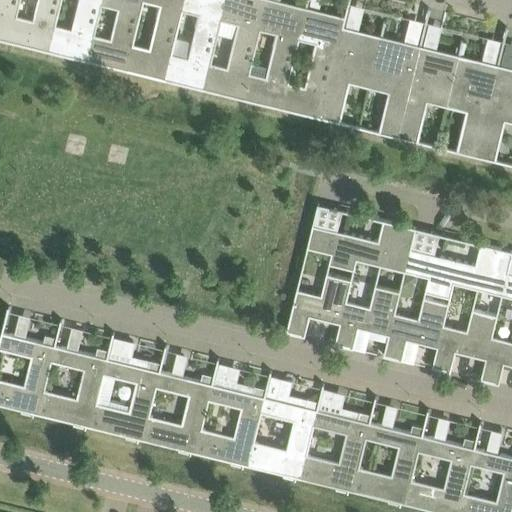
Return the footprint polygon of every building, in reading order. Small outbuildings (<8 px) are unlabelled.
[(0,0),(0,38),(8,40),(15,13),(18,0),(0,0)] [(15,13),(8,40),(47,50),(54,23),(59,0),(33,0),(30,17),(15,13)] [(54,23),(47,50),(86,59),(93,32),(100,3),(100,0),(75,0),(68,26),(54,23)] [(93,32),(86,59),(125,69),(131,42),(142,1),(141,0),(100,0),(100,3),(114,7),(107,36),(93,32)] [(131,42),(125,69),(164,78),(170,52),(174,36),(180,10),(183,0),(141,0),(142,1),(156,4),(146,46),(131,42)] [(170,52),(164,78),(202,88),(209,61),(216,34),(219,20),(224,0),(183,0),(180,10),(195,14),(189,40),(185,55),(170,52)] [(209,61),(202,88),(241,97),(248,71),(258,30),(265,3),(264,2),(254,0),(224,0),(219,20),(234,24),(231,37),(224,65),(209,61)] [(248,71),(241,97),(280,107),(287,81),(297,39),(304,12),(303,12),(289,8),(290,3),(278,0),(264,0),(264,2),(265,3),(258,30),(273,33),(265,65),(250,62),(248,71)] [(287,81),(280,107),(319,116),(339,35),(340,35),(342,26),(343,22),(342,21),(328,18),(329,12),(306,7),(304,6),(303,12),(304,12),(297,39),(312,43),(301,84),(287,81)] [(431,21),(428,39),(442,41),(444,23),(431,21)] [(339,35),(319,116),(339,121),(348,81),(351,72),(369,77),(370,77),(379,39),(378,39),(348,31),(347,37),(340,35),(339,35)] [(379,39),(370,77),(371,77),(389,81),(387,91),(377,131),(397,135),(417,54),(416,53),(409,52),(410,46),(380,39),(379,39)] [(417,54),(397,135),(416,140),(426,100),(445,104),(445,105),(446,105),(448,96),(457,58),(456,58),(426,50),(425,56),(418,54),(417,54)] [(457,58),(448,96),(467,100),(465,110),(455,150),(475,154),(495,73),(494,73),(487,71),(488,65),(458,58),(457,58)] [(495,73),(475,154),(494,159),(504,115),(511,117),(511,71),(504,69),(502,75),(495,73)] [(412,248),(416,227),(367,215),(367,216),(384,220),(379,239),(314,224),(319,203),(318,203),(318,204),(308,245),(332,251),(327,272),(329,273),(331,264),(353,269),(356,257),(405,269),(412,248)] [(509,271),(511,257),(511,250),(464,238),(464,240),(481,244),(476,263),(412,248),(405,269),(429,275),(425,290),(450,296),(453,281),(503,294),(509,271)] [(406,271),(403,283),(409,285),(416,280),(417,274),(406,271)] [(511,272),(509,271),(503,294),(511,295),(511,272)] [(321,294),(297,288),(287,331),(305,335),(310,315),(340,322),(335,343),(346,300),(351,278),(329,273),(327,272),(321,294)] [(335,343),(354,347),(359,327),(389,334),(384,355),(395,312),(400,290),(375,284),(370,306),(346,300),(335,343)] [(384,355),(402,359),(407,339),(437,346),(432,367),(433,367),(443,324),(449,302),(424,296),(419,318),(395,312),(384,355)] [(38,412),(43,389),(50,361),(61,319),(57,336),(45,333),(43,341),(3,331),(10,306),(8,306),(0,338),(0,348),(31,357),(24,385),(0,378),(0,402),(22,408),(22,410),(33,413),(33,414),(34,414),(35,411),(38,412)] [(433,367),(451,371),(456,350),(486,358),(481,379),(482,379),(492,336),(498,314),(473,308),(467,330),(443,324),(433,367)] [(90,425),(96,402),(103,374),(114,332),(113,332),(109,349),(98,346),(96,354),(56,344),(62,319),(61,319),(50,361),(84,369),(77,398),(43,389),(38,412),(74,421),(74,423),(86,426),(85,427),(87,427),(87,424),(90,425)] [(96,402),(90,425),(127,434),(126,436),(138,438),(138,440),(139,440),(140,437),(143,438),(149,415),(156,387),(166,345),(161,362),(151,359),(149,367),(108,357),(115,332),(114,332),(103,374),(137,382),(130,411),(96,402)] [(482,379),(499,383),(505,362),(511,364),(511,340),(492,336),(482,379)] [(167,345),(166,345),(156,387),(189,395),(182,423),(149,415),(143,438),(179,447),(179,448),(191,451),(190,452),(192,453),(192,450),(196,451),(201,428),(208,400),(219,358),(218,357),(214,375),(203,372),(201,380),(161,370),(167,345)] [(201,428),(196,451),(232,460),(231,461),(243,464),(243,465),(244,466),(245,463),(248,464),(254,441),(261,413),(271,370),(270,370),(266,387),(255,385),(253,392),(214,383),(220,358),(219,358),(208,400),(242,408),(235,436),(201,428)] [(272,371),(271,370),(261,413),(295,421),(288,449),(254,441),(248,464),(284,472),(284,474),(295,477),(295,478),(296,478),(297,476),(301,477),(307,454),(313,425),(324,383),(323,383),(319,400),(308,398),(306,405),(266,395),(272,371)] [(307,454),(301,477),(337,485),(336,487),(348,490),(348,491),(349,491),(350,488),(354,489),(359,467),(366,438),(376,396),(375,396),(371,413),(360,410),(358,418),(318,408),(324,383),(313,425),(347,434),(340,462),(307,454)] [(377,396),(376,396),(366,438),(400,447),(393,475),(359,467),(354,489),(389,498),(389,500),(400,502),(400,504),(401,504),(402,501),(406,502),(412,479),(419,451),(429,409),(428,409),(424,426),(413,423),(411,431),(371,421),(377,396)] [(412,479),(406,502),(442,511),(441,511),(459,511),(464,492),(471,464),(481,422),(480,422),(476,439),(465,436),(463,444),(423,434),(429,409),(419,451),(452,459),(445,488),(412,479)] [(482,422),(481,422),(471,464),(505,472),(498,501),(464,492),(459,511),(511,511),(511,455),(476,447),(482,422)]
